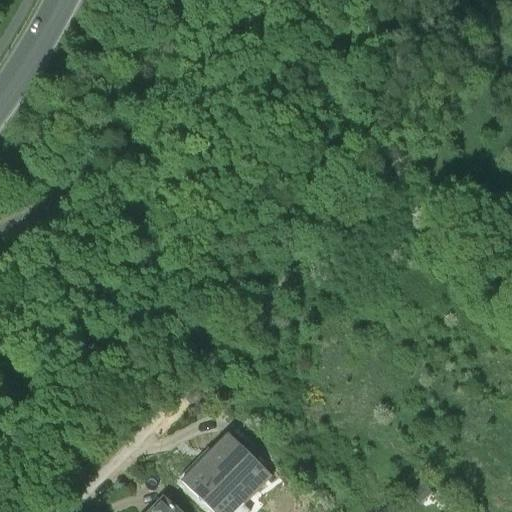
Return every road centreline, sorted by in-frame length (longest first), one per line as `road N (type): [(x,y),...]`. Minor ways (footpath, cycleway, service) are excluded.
road 1 (residential): [(415,0),(388,125),(349,201),(206,393),(72,511)]
road 2 (primary): [(62,0),(0,106)]
